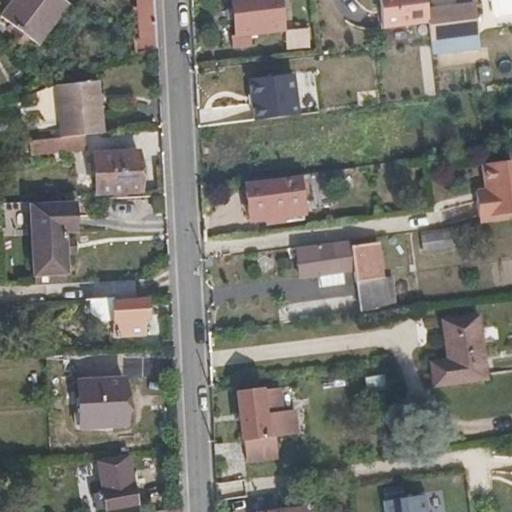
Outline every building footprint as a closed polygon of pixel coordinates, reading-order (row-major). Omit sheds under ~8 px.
[(37,41),(67,0),(8,0),(0,11),(0,16),(17,30),(14,33),(22,39),(27,33),(37,41)] [(159,19),(157,0),(136,0),(138,19),(159,19)] [(236,0),(239,30),(283,25),(280,0),(236,0)] [(430,8),(429,0),(382,0),(386,26),(432,20),(430,8)] [(482,34),(478,2),(430,8),(432,20),(434,40),(482,34)] [(160,45),(159,19),(138,19),(140,52),(160,45)] [(338,76),(337,58),(311,61),(313,78),(338,76)] [(230,67),(233,109),(272,104),(268,63),(230,67)] [(105,134),(100,81),(57,86),(62,138),(105,134)] [(229,119),(227,101),(201,104),(202,123),(229,119)] [(97,151),(99,189),(143,188),(142,150),(97,151)] [(511,209),(511,155),(486,159),(488,185),(489,185),(490,194),(480,195),(482,213),(511,209)] [(248,180),(252,217),(305,211),(302,175),(248,180)] [(490,194),(489,185),(488,185),(479,187),(480,195),(490,194)] [(80,230),(79,199),(33,201),(38,269),(36,270),(36,275),(38,274),(69,273),(72,272),(72,268),(69,268),(67,231),(80,230)] [(483,220),(511,216),(511,209),(482,213),(483,220)] [(452,228),(421,230),(423,250),(454,247),(452,228)] [(402,304),(398,273),(385,274),(381,239),(357,242),(356,235),(299,242),(303,272),(321,270),(346,267),(356,266),(358,279),(362,278),(366,309),(402,304)] [(347,278),(346,267),(321,270),(322,281),(347,278)] [(70,282),(69,273),(38,274),(39,284),(70,282)] [(115,299),(115,297),(92,298),(93,310),(104,320),(116,319),(115,299)] [(145,332),(144,316),(151,315),(150,297),(115,299),(116,319),(117,334),(145,332)] [(450,357),(435,359),(438,383),(489,377),(480,314),(446,318),(450,357)] [(79,379),(80,426),(127,424),(126,378),(79,379)] [(238,391),(247,462),(279,457),(277,435),(300,431),(296,407),(284,408),(281,387),(238,391)] [(102,455),(109,508),(138,503),(132,452),(102,455)] [(427,511),(425,490),(381,497),(383,511),(427,511)]
